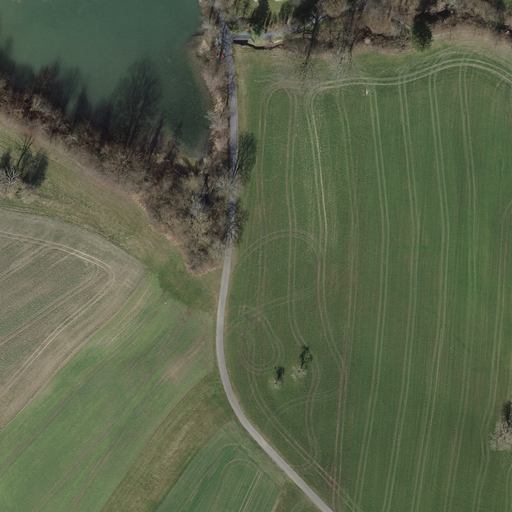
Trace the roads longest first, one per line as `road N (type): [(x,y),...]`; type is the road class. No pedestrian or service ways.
road 1 (track): [(327,511),(249,428),(222,370),(232,217),(227,35)]
road 2 (track): [(383,0),(272,35),(227,35)]
